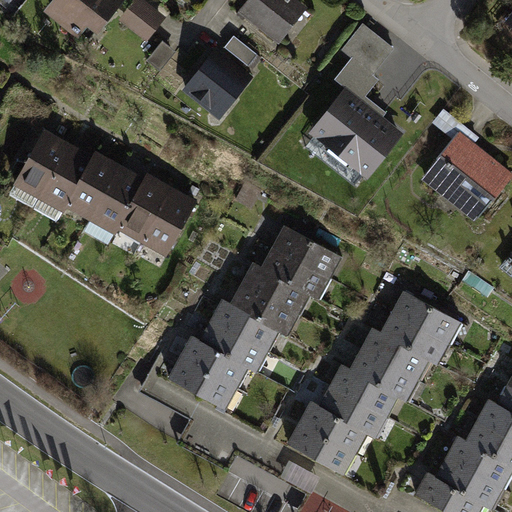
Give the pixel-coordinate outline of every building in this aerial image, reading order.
[(119,0),(57,0),(51,8),(69,22),(67,24),(78,33),(89,19),(99,27),(119,0)] [(155,29),(163,18),(140,0),(135,0),(129,9),(155,29)] [(292,0),(248,0),(241,9),(277,38),(301,7),(292,0)] [(358,92),(393,48),(363,24),(343,49),(362,64),(347,83),(358,92)] [(225,47),(248,65),(257,54),(234,35),(225,47)] [(176,51),(163,41),(149,60),(161,70),(176,51)] [(244,75),(216,54),(188,89),(216,110),(244,75)] [(0,107),(38,129),(52,107),(32,95),(34,92),(15,82),(0,107)] [(398,134),(346,93),(315,131),(316,132),(305,146),(355,185),(365,172),(367,173),(398,134)] [(448,129),(455,120),(444,111),(437,120),(448,129)] [(477,137),(460,124),(455,129),(458,131),(437,158),(438,159),(424,177),(443,192),(448,186),(462,197),(459,201),(478,217),(511,176),(486,156),(481,163),(467,152),(473,144),(472,143),(477,137)] [(40,196),(69,145),(44,131),(15,182),(40,196)] [(67,204),(93,159),(69,145),(40,196),(64,210),(67,204)] [(92,218),(120,167),(96,153),(93,159),(67,204),(92,218)] [(119,226),(144,180),(120,167),(92,218),(116,232),(119,226)] [(143,240),(172,189),(147,175),(144,180),(119,226),(143,240)] [(167,253),(196,202),(172,189),(143,240),(167,253)] [(247,221),(236,215),(233,220),(244,227),(247,221)] [(337,253),(286,225),(274,246),(325,274),(337,253)] [(325,274),(274,246),(263,267),(305,290),(313,295),(325,274)] [(511,254),(502,267),(511,275),(511,254)] [(305,290),(263,267),(255,263),(243,283),(294,311),(305,290)] [(493,287),(469,271),(463,280),(487,296),(493,287)] [(294,311),(243,283),(232,304),(274,327),(282,331),(294,311)] [(456,318),(405,291),(394,312),(444,340),(456,318)] [(274,327),(232,304),(224,299),(212,320),(263,348),(274,327)] [(444,340),(394,312),(382,333),(425,356),(433,360),(444,340)] [(263,348),(212,320),(201,340),(243,364),(251,368),(263,348)] [(425,356),(382,333),(374,328),(363,349),(413,376),(425,356)] [(243,364),(201,340),(193,336),(181,357),(232,384),(243,364)] [(413,376),(363,349),(351,369),(394,393),(402,397),(413,376)] [(232,384),(181,357),(170,378),(220,405),(232,384)] [(394,393),(351,369),(343,365),(332,385),(382,413),(394,393)] [(511,384),(510,383),(498,404),(511,411),(511,384)] [(382,413),(332,385),(320,406),(362,429),(371,434),(382,413)] [(511,411),(498,404),(490,399),(479,420),(511,437),(511,411)] [(362,429),(320,406),(312,402),(301,422),(351,449),(362,429)] [(511,437),(479,420),(467,441),(509,464),(511,465),(511,437)] [(351,449),(301,422),(289,443),(339,471),(351,449)] [(509,464),(467,441),(459,436),(448,456),(498,484),(509,464)] [(498,484),(448,456),(436,477),(479,501),(487,505),(498,484)] [(472,511),(479,501),(436,477),(428,473),(417,494),(449,511),(472,511)]
